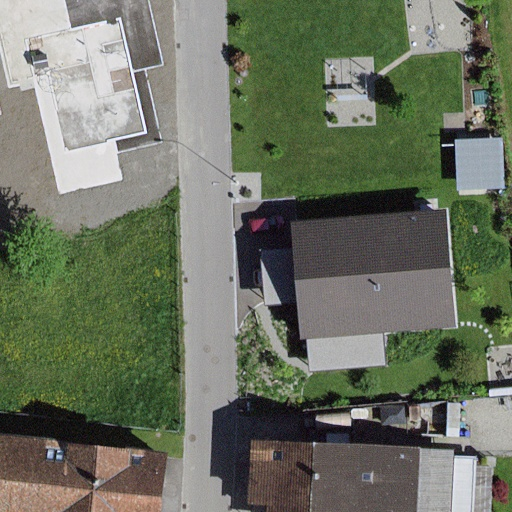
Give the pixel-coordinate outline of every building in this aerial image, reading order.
[(63,0),(0,0),(0,19),(14,81),(52,72),(70,149),(146,131),(120,18),(70,30),(63,0)] [(506,139),(458,141),(461,192),(509,190),(506,139)] [(451,214),(303,224),(304,247),(308,304),(313,373),(391,368),(388,332),(459,327),(451,214)] [(308,304),(304,247),(264,249),(268,307),(308,304)] [(173,511),(180,455),(0,433),(0,511),(173,511)] [(454,450),(254,442),(252,505),(274,506),(273,511),(451,511),(454,457),(454,450)] [(451,511),(493,511),(494,470),(478,469),(479,460),(454,457),(451,511)]
